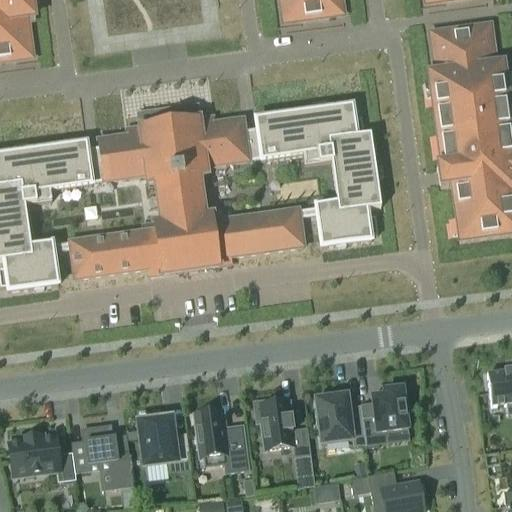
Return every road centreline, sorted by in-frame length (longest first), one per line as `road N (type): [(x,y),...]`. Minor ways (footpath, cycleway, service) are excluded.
road 1 (residential): [(432,333),(0,389)]
road 2 (residential): [(0,319),(420,258)]
road 3 (residential): [(378,34),(393,44),(420,258)]
road 4 (residential): [(67,78),(75,87),(254,64)]
road 5 (residential): [(463,511),(432,333)]
road 6 (residential): [(254,64),(261,51),(378,34)]
